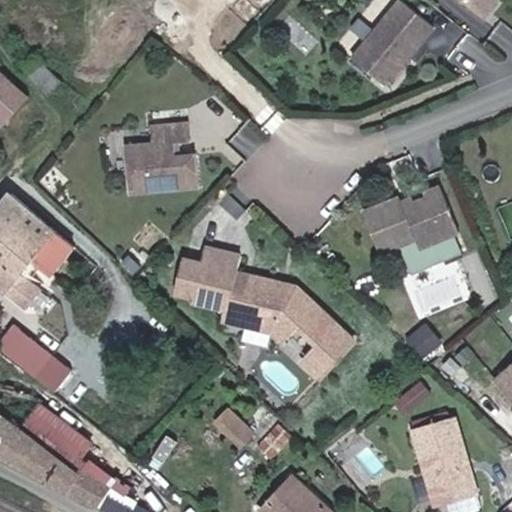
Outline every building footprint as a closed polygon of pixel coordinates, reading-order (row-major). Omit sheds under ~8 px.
[(459,0),(485,20),(500,0),(459,0)] [(492,26),(511,1),(511,0),(500,0),(485,20),(492,26)] [(409,71),(439,34),(406,7),(358,66),(391,93),(409,71)] [(61,73),(33,51),(22,67),(49,87),(61,73)] [(0,131),(26,103),(0,78),(0,131)] [(205,184),(203,152),(188,153),(183,153),(182,139),(187,139),(198,138),(197,121),(159,124),(160,140),(123,142),(126,189),(205,184)] [(399,196),(363,211),(380,252),(416,237),(420,246),(459,230),(440,185),(426,191),(427,195),(403,206),(399,196)] [(65,232),(9,188),(0,198),(0,281),(22,300),(26,295),(36,283),(37,281),(19,267),(30,253),(42,262),(65,232)] [(352,330),(294,277),(288,283),(275,280),(277,273),(254,268),(250,282),(231,278),(234,263),(238,246),(202,238),(197,258),(190,291),(225,299),(223,310),(271,321),(281,331),(296,315),(315,333),(300,349),(318,366),(352,330)] [(190,291),(197,258),(182,255),(174,288),(190,291)] [(250,282),(254,268),(234,263),(231,278),(250,282)] [(288,283),(294,277),(277,273),(275,280),(288,283)] [(35,302),(45,290),(36,283),(26,295),(35,302)] [(47,346),(10,316),(0,328),(0,343),(32,368),(47,346)] [(438,346),(423,326),(411,336),(426,355),(438,346)] [(52,384),(69,362),(47,346),(32,368),(52,384)] [(511,359),(491,378),(511,402),(511,359)] [(412,409),(434,391),(424,379),(402,397),(412,409)] [(92,432),(40,396),(22,422),(69,455),(74,458),(92,432)] [(243,444),(258,429),(231,403),(216,418),(243,444)] [(0,407),(0,448),(6,453),(97,499),(115,478),(84,457),(80,462),(74,458),(69,455),(22,422),(10,415),(0,407)] [(478,489),(457,413),(408,426),(430,504),(478,489)] [(333,511),(298,476),(272,501),(282,511),(333,511)] [(134,492),(115,478),(97,499),(118,510),(134,492)]
